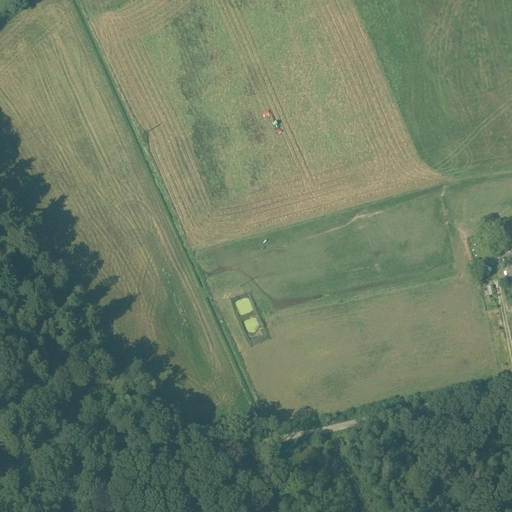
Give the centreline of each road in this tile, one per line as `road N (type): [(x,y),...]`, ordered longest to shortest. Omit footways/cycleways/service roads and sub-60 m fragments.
road 1 (track): [(511,386),(102,485)]
road 2 (track): [(102,485),(0,385)]
